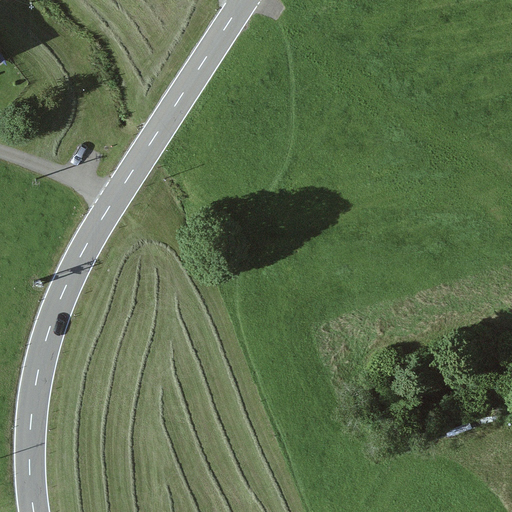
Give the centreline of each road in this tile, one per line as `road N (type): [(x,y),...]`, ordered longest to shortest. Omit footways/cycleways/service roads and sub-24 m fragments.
road 1 (tertiary): [(33,511),(36,385),(68,279),(244,0)]
road 2 (track): [(511,183),(386,102),(257,0)]
